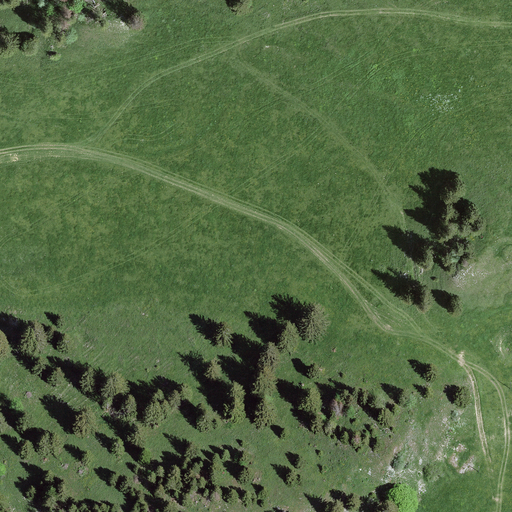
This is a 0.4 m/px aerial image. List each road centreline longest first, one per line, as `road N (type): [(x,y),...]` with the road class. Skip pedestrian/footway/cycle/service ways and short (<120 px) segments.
road 1 (track): [(494,511),(474,383),(457,355),(380,322),(313,251),(265,218),(103,157),(0,139)]
road 2 (track): [(0,161),(89,141),(154,83),(288,24),(408,12),(511,27)]
